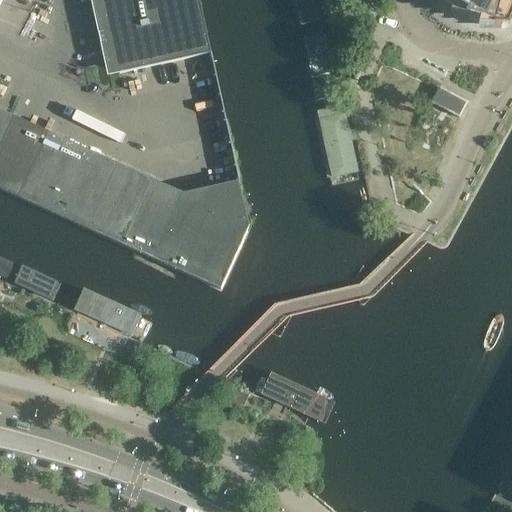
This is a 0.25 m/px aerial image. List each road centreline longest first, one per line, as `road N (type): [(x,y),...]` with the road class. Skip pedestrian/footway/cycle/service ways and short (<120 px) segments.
road 1 (secondary): [(240,511),(141,464),(0,420)]
road 2 (secondary): [(0,453),(180,511)]
road 3 (residential): [(511,49),(431,41),(410,29),(404,0)]
